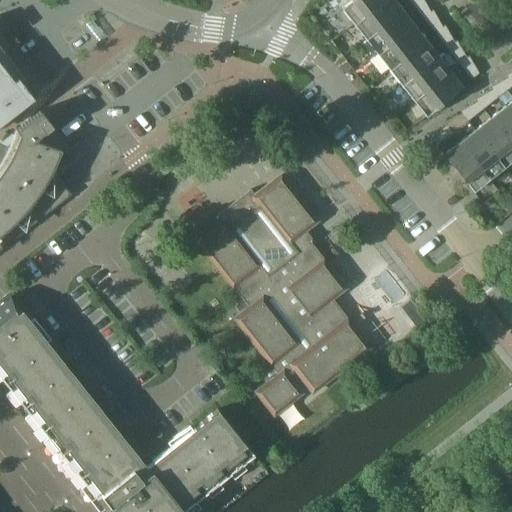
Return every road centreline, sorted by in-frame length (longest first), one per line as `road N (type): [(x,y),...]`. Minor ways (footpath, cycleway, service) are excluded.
road 1 (tertiary): [(474,258),(325,72),(256,37)]
road 2 (residential): [(96,242),(40,287),(142,414),(199,370)]
road 3 (residential): [(46,22),(52,46),(142,172),(133,209),(96,242)]
road 4 (residential): [(199,370),(96,242)]
road 5 (tertiary): [(256,37),(179,25),(120,0)]
